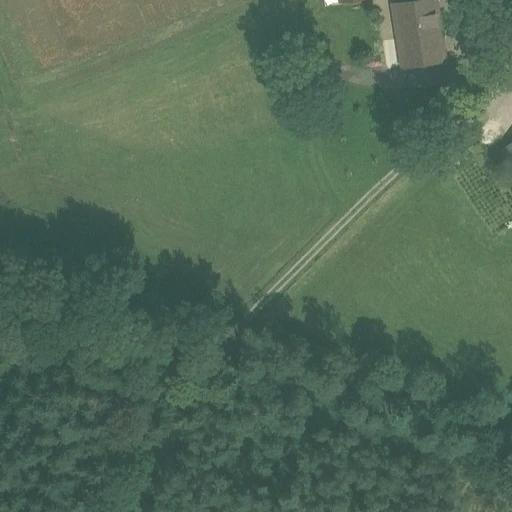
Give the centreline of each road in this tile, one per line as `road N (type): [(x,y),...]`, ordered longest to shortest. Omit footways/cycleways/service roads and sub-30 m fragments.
road 1 (track): [(227,343),(410,160),(511,74)]
road 2 (track): [(0,301),(97,327),(205,373)]
road 3 (track): [(127,511),(205,373)]
